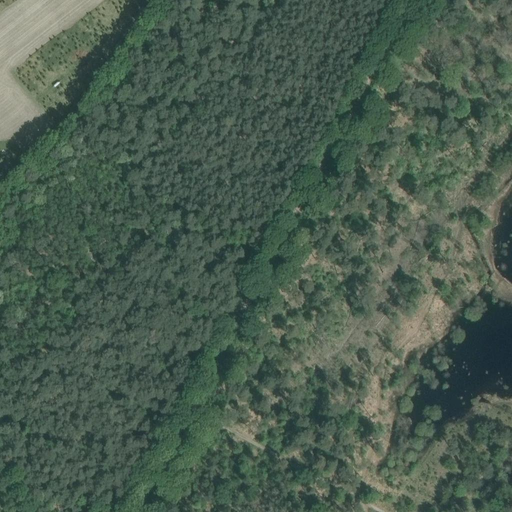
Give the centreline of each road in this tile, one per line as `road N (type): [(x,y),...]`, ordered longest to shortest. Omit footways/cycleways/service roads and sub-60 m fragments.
road 1 (unknown): [(256,269),(404,0)]
road 2 (unknown): [(181,410),(395,511)]
road 3 (unknown): [(181,410),(256,269)]
